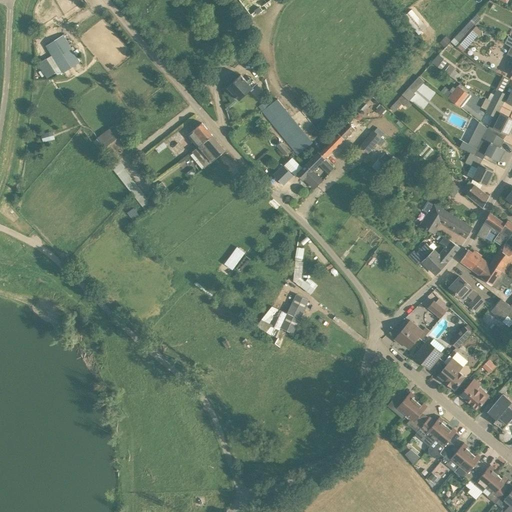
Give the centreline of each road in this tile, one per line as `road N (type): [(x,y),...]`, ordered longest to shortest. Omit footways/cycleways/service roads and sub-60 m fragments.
road 1 (unclassified): [(379,328),(339,262),(108,0)]
road 2 (unclassified): [(0,226),(41,249),(199,393),(243,500)]
road 3 (residential): [(243,500),(340,458),(374,343)]
road 4 (residential): [(379,328),(463,246),(511,156)]
road 5 (residential): [(511,460),(374,343)]
